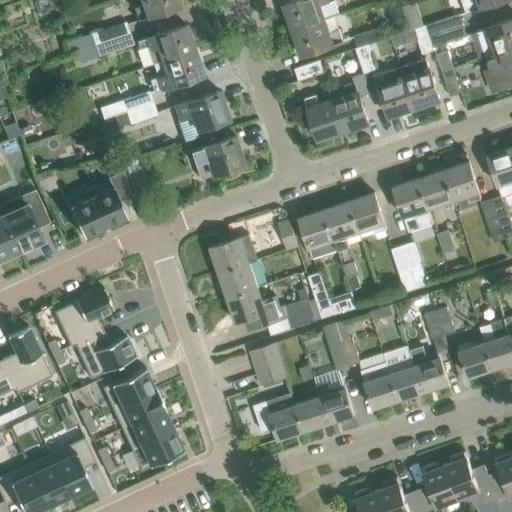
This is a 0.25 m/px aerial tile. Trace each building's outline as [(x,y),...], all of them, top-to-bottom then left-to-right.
[(177,0),(141,0),(143,4),(133,8),(137,20),(179,5),(177,0)] [(295,0),(284,4),(293,29),(325,18),(320,6),(330,2),(328,0),(295,0)] [(502,0),(462,0),(466,12),(502,0)] [(459,13),(426,24),(430,35),(463,24),(459,13)] [(329,31),(325,18),(293,29),(301,55),(343,41),(338,28),(329,31)] [(511,18),(476,30),(485,56),(486,55),(511,46),(511,18)] [(76,51),(102,42),(130,33),(126,22),(99,31),(65,43),(69,54),(76,51)] [(152,64),(162,60),(194,49),(185,24),(144,38),(144,40),(137,43),(139,51),(147,48),(152,64)] [(430,35),(426,24),(414,28),(423,54),(435,50),(434,47),(430,35)] [(467,36),(463,24),(430,35),(434,47),(467,36)] [(358,47),(367,43),(385,38),(381,26),(354,35),(358,47)] [(80,64),(100,57),(134,45),(130,33),(102,42),(76,51),(80,64)] [(367,43),(358,47),(355,48),(363,73),(375,69),(367,43)] [(511,74),(511,46),(486,55),(492,72),(487,74),(493,90),(511,83),(511,80),(510,75),(511,74)] [(351,77),(363,73),(355,48),(342,52),(351,77)] [(194,49),(162,60),(166,73),(157,76),(161,89),(203,75),(194,49)] [(400,66),(404,76),(414,107),(440,99),(426,57),(400,66)] [(320,59),(294,68),(298,80),(324,72),(320,59)] [(389,116),(414,107),(404,76),(400,66),(375,74),(389,116)] [(441,69),(450,95),(461,92),(453,66),(441,69)] [(330,89),(333,99),(343,131),(369,122),(355,81),(330,89)] [(228,118),(219,90),(187,101),(175,105),(179,119),(192,115),(197,129),(228,118)] [(123,100),(126,111),(153,102),(149,91),(123,100)] [(318,139),(343,131),(333,99),(320,104),(316,94),(304,98),(318,139)] [(111,131),(131,124),(157,115),(153,102),(126,111),(107,118),(111,131)] [(212,174),(214,174),(244,164),(234,135),(202,146),(190,150),(195,164),(207,160),(212,174)] [(511,146),(488,154),(500,190),(511,187),(509,180),(511,179),(511,146)] [(443,169),(453,199),(467,194),(469,201),(481,197),(469,160),(443,169)] [(124,169),(122,170),(107,177),(112,187),(71,206),(70,205),(69,206),(83,236),(84,235),(125,216),(126,216),(127,216),(118,197),(131,191),(124,169)] [(141,169),(128,173),(136,200),(150,195),(141,169)] [(443,169),(419,177),(428,207),(453,199),(443,169)] [(434,223),(428,207),(419,177),(393,185),(409,232),(434,223)] [(0,204),(20,250),(43,240),(37,227),(50,222),(35,189),(0,204)] [(349,200),(359,230),(372,225),(374,232),(386,228),(374,192),(349,200)] [(492,197),(505,238),(511,235),(511,219),(503,193),(492,197)] [(496,241),(505,238),(492,197),(482,200),(496,241)] [(349,200),(324,209),(333,238),(337,249),(351,245),(347,234),(359,230),(349,200)] [(0,258),(20,250),(0,204),(0,258)] [(337,249),(333,238),(324,209),(299,217),(312,257),(337,249)] [(246,228),(270,223),(267,212),(244,217),(246,228)] [(286,248),(298,244),(290,220),(278,224),(286,248)] [(450,228),(437,232),(443,253),(457,249),(450,228)] [(219,270),(250,260),(246,247),(251,246),(247,234),(211,246),(219,270)] [(415,240),(402,244),(416,288),(429,284),(415,240)] [(405,292),(416,288),(402,244),(390,248),(405,292)] [(219,270),(227,295),(258,285),(250,260),(219,270)] [(355,260),(342,264),(346,277),(357,274),(359,273),(355,260)] [(334,313),(320,271),(308,275),(322,317),(334,313)] [(357,274),(346,277),(349,288),(360,284),(357,274)] [(262,299),(258,285),(227,295),(236,321),(251,317),(254,326),(311,307),(308,297),(279,306),(275,295),(262,299)] [(84,296),(54,310),(70,346),(75,344),(74,343),(103,329),(97,316),(113,308),(103,287),(95,291),(94,288),(82,293),(84,296)] [(495,289),(485,292),(490,307),(500,304),(495,289)] [(390,304),(369,310),(372,320),(393,313),(390,304)] [(446,305),(434,309),(442,334),(454,330),(446,305)] [(315,320),(311,307),(254,326),(254,327),(287,317),(291,328),(315,320)] [(442,334),(434,309),(424,312),(432,337),(442,334)] [(497,337),(484,341),(492,368),(511,361),(511,341),(504,317),(492,321),(497,337)] [(350,364),(342,340),(335,321),(324,325),(338,368),(350,364)] [(15,352),(2,358),(15,387),(14,387),(16,392),(51,375),(28,326),(7,335),(15,352)] [(103,329),(74,343),(75,344),(90,377),(136,356),(126,335),(109,343),(103,329)] [(353,336),(342,340),(350,364),(361,361),(353,336)] [(54,339),(47,342),(52,353),(59,350),(54,339)] [(468,376),(492,368),(484,341),(474,344),(473,341),(458,346),(468,376)] [(279,353),(275,342),(250,350),(254,361),(279,353)] [(409,348),(411,355),(411,356),(422,391),(449,382),(439,351),(426,355),(422,344),(409,348)] [(59,350),(52,353),(57,364),(64,361),(59,350)] [(254,361),(258,374),(283,366),(279,353),(254,361)] [(386,363),(389,372),(398,399),(422,391),(411,356),(386,363)] [(0,394),(14,387),(15,387),(2,358),(0,359),(0,394)] [(389,372),(386,363),(385,361),(361,369),(373,407),(398,399),(389,372)] [(309,364),(300,367),(304,381),(313,378),(309,364)] [(145,366),(102,386),(112,408),(156,387),(155,387),(154,387),(145,366)] [(283,366),(258,374),(262,384),(286,376),(283,366)] [(315,384),(319,396),(327,422),(354,413),(344,382),(330,386),(328,380),(315,384)] [(156,387),(112,408),(121,427),(165,407),(156,387)] [(319,396),(295,404),(303,430),(327,422),(319,396)] [(34,399),(23,404),(27,412),(38,406),(34,399)] [(279,438),(303,430),(295,404),(270,412),(279,438)] [(23,405),(12,410),(15,417),(26,412),(23,405)] [(86,407),(78,410),(83,421),(91,418),(86,407)] [(165,407),(121,427),(130,447),(173,427),(164,408),(165,408),(165,407)] [(91,418),(83,421),(89,432),(96,429),(91,418)] [(22,420),(11,426),(15,433),(26,428),(22,420)] [(173,427),(130,447),(141,469),(169,455),(170,459),(182,453),(180,450),(183,449),(173,427)] [(84,436),(49,453),(69,495),(92,485),(83,467),(95,461),(84,436)] [(104,446),(97,450),(102,461),(109,457),(104,446)] [(451,461),(445,463),(458,498),(470,494),(471,496),(479,507),(497,500),(501,511),(502,511),(484,463),(483,464),(486,471),(475,476),(465,450),(449,456),(451,461)] [(484,463),(502,511),(509,511),(511,511),(511,454),(510,450),(495,456),(504,482),(493,486),(484,463)] [(49,453),(28,462),(48,505),(69,495),(49,453)] [(109,457),(102,461),(107,471),(114,468),(109,457)] [(446,503),(458,498),(445,463),(439,466),(437,461),(421,467),(431,492),(420,497),(417,489),(416,489),(424,511),(447,511),(447,505),(446,503)] [(28,462),(0,475),(0,492),(5,503),(17,498),(23,511),(33,511),(48,505),(28,462)] [(383,487),(377,489),(386,511),(424,511),(416,489),(415,489),(418,497),(407,501),(397,476),(382,482),(383,487)] [(386,511),(377,489),(371,491),(369,486),(354,492),(360,511),(386,511)]
